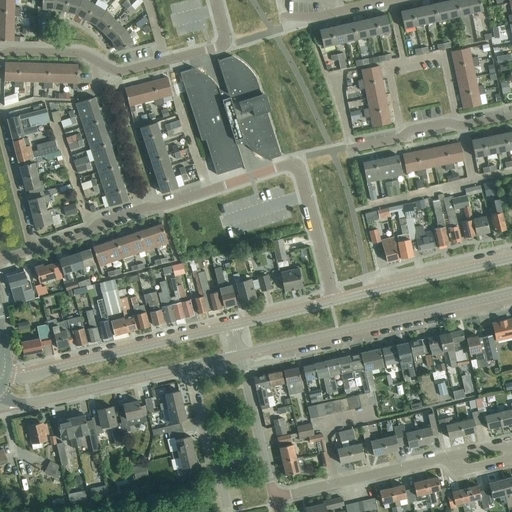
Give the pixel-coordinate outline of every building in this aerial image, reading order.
[(0,0),(0,11),(21,12),(21,8),(15,8),(15,0),(0,0)] [(52,9),(54,9),(55,0),(42,0),(42,9),(47,9),(47,10),(52,9)] [(61,10),(65,11),(67,0),(55,0),(54,9),(56,9),(60,11),(61,10)] [(74,14),(76,14),(81,0),(67,0),(65,11),(69,12),(69,14),(74,14)] [(82,17),(86,20),(94,4),(86,0),(81,0),(76,14),(77,15),(81,18),(82,17)] [(449,0),(447,1),(445,2),(449,18),(460,16),(456,0),(449,0)] [(456,0),(460,16),(471,13),(468,0),(456,0)] [(468,0),(471,13),(483,11),(480,0),(468,0)] [(122,5),(127,9),(131,5),(126,1),(122,5)] [(438,3),(434,4),(438,21),(449,18),(445,2),(444,2),(438,2),(438,3)] [(94,24),(96,25),(106,11),(94,4),(86,20),(90,22),(89,23),(94,24)] [(425,6),(423,7),(427,23),(438,21),(434,4),(430,5),(429,4),(425,6)] [(127,9),(131,14),(135,10),(131,5),(127,9)] [(416,8),(412,9),(416,26),(427,23),(423,7),(421,7),(416,7),(416,8)] [(416,26),(412,9),(408,10),(407,9),(403,11),(401,12),(404,29),(416,26)] [(0,11),(0,26),(14,27),(15,16),(21,17),(21,12),(0,11)] [(101,30),(104,33),(116,20),(106,11),(96,25),(97,26),(100,31),(101,30)] [(380,16),(375,18),(379,34),(391,32),(387,15),(385,15),(380,15),(380,16)] [(148,21),(145,16),(135,24),(139,29),(148,21)] [(366,20),(364,20),(368,37),(379,34),(375,18),(371,18),(371,17),(366,20)] [(111,40),(112,41),(126,30),(116,20),(104,33),(107,36),(106,37),(111,40)] [(357,22),(353,23),(357,39),(368,37),(364,20),(363,20),(358,20),(357,22)] [(344,25),(342,25),(346,42),(357,39),(353,23),(349,24),(348,22),(344,25)] [(151,31),(148,25),(143,28),(146,34),(151,31)] [(335,27),(331,28),(335,44),(346,42),(342,25),(340,25),(335,25),(335,27)] [(14,27),(0,26),(0,40),(20,42),(20,37),(14,37),(14,27)] [(335,44),(331,28),(327,29),(326,27),(322,30),(319,30),(323,47),(335,44)] [(126,30),(112,41),(113,42),(114,47),(116,47),(118,51),(133,42),(126,30)] [(451,51),(454,66),(478,61),(477,57),(471,58),(469,48),(451,51)] [(343,53),(337,54),(339,60),(340,69),(346,68),(343,53)] [(272,128),(267,112),(268,112),(268,111),(267,107),(264,98),(263,93),(261,94),(261,91),(259,88),(258,83),(257,79),(256,78),(254,74),(251,71),(248,67),(245,64),(241,61),(238,59),(237,59),(232,56),(227,58),(219,61),(218,58),(217,59),(223,76),(229,97),(223,99),(222,99),(219,89),(218,87),(216,85),(215,83),(213,81),(211,79),(210,78),(208,76),(206,75),(204,73),(202,72),(200,71),(197,70),(195,69),(193,68),(192,68),(191,67),(190,67),(190,68),(192,68),(192,69),(186,71),(180,73),(186,92),(195,118),(202,140),(203,140),(205,139),(211,156),(212,158),(217,175),(231,170),(243,166),(244,169),(245,169),(240,153),(235,140),(236,140),(239,139),(242,138),(243,140),(244,142),(246,144),(247,145),(249,147),(251,149),(253,150),(255,152),(257,153),(259,155),(261,156),(263,157),(265,158),(267,159),(269,160),(272,161),(272,160),(271,160),(271,159),(281,156),(278,146),(272,128)] [(454,66),(457,80),(475,77),(473,67),(479,65),(478,61),(454,66)] [(19,87),(20,63),(5,63),(4,81),(15,81),(15,87),(19,87)] [(24,81),(34,82),(34,64),(20,63),(19,87),(23,88),(24,81)] [(44,88),(48,88),(49,64),(34,64),(34,82),(44,82),(44,88)] [(53,82),(63,83),(63,64),(49,64),(48,88),(53,88),(53,82)] [(63,64),(63,83),(73,83),(73,89),(78,89),(78,65),(63,64)] [(358,81),(358,85),(382,81),(379,66),(362,69),(364,80),(358,81)] [(168,77),(153,81),(160,105),(164,104),(162,98),(172,95),(168,77)] [(457,80),(460,95),(484,90),(483,85),(477,86),(475,77),(457,80)] [(153,81),(139,85),(144,102),(154,100),(155,106),(160,105),(153,81)] [(365,88),(367,98),(385,95),(382,81),(358,85),(359,90),(365,88)] [(507,81),(501,82),(503,94),(510,92),(507,81)] [(144,102),(139,85),(125,88),(131,112),(136,111),(134,105),(144,102)] [(19,87),(15,87),(15,94),(4,97),(4,106),(18,102),(18,94),(19,94),(19,87)] [(484,90),(460,95),(463,109),(481,105),(479,95),(485,94),(484,90)] [(355,92),(348,94),(349,101),(356,100),(355,92)] [(363,109),(364,114),(388,109),(385,95),(367,98),(369,108),(363,109)] [(76,103),(78,109),(80,115),(99,109),(95,97),(76,103)] [(36,125),(50,121),(46,109),(19,116),(8,119),(13,138),(38,132),(36,125)] [(75,117),(75,116),(80,115),(78,109),(68,112),(70,118),(75,117)] [(80,115),(83,126),(102,120),(99,109),(80,115)] [(388,109),(364,114),(365,118),(371,117),(373,127),(391,124),(388,109)] [(63,127),(72,124),(77,123),(75,117),(70,118),(61,121),(63,127)] [(83,126),(87,138),(106,132),(102,120),(83,126)] [(143,134),(144,139),(160,133),(157,122),(140,127),(141,129),(141,135),(143,134)] [(87,138),(91,149),(110,143),(106,132),(87,138)] [(68,144),(82,139),(80,133),(66,138),(68,144)] [(147,148),(147,149),(164,144),(160,133),(144,139),(145,143),(144,143),(147,148)] [(496,135),(494,136),(498,152),(509,150),(505,133),(501,134),(500,133),(496,135)] [(487,137),(483,138),(486,155),(498,152),(494,136),(492,136),(487,136),(487,137)] [(19,161),(21,161),(52,153),(49,142),(39,144),(40,149),(32,151),(28,137),(13,141),(19,161)] [(486,155),(483,138),(479,139),(478,138),(474,140),(471,140),(475,157),(486,155)] [(70,150),(80,147),(84,145),(82,139),(68,144),(70,150)] [(110,143),(91,149),(95,161),(114,155),(110,143)] [(460,143),(445,146),(450,170),(455,169),(454,163),(464,160),(460,143)] [(150,156),(151,160),(167,155),(164,144),(147,149),(148,151),(148,156),(150,156)] [(445,146),(431,149),(435,167),(445,164),(446,170),(450,170),(445,146)] [(431,149),(417,152),(422,176),(426,175),(425,169),(435,167),(431,149)] [(20,166),(23,178),(38,175),(36,168),(39,167),(37,160),(41,158),(42,161),(62,156),(60,150),(52,153),(21,161),(22,166),(20,166)] [(422,176),(417,152),(403,155),(406,172),(417,170),(418,176),(422,176)] [(95,161),(98,172),(117,166),(114,155),(95,161)] [(154,170),(155,171),(171,166),(167,155),(151,160),(152,164),(151,165),(154,170)] [(399,155),(387,158),(391,177),(403,175),(399,155)] [(88,156),(74,161),(76,167),(90,162),(88,156)] [(387,158),(375,160),(379,180),(391,177),(387,158)] [(379,180),(375,160),(363,163),(367,182),(379,180)] [(78,173),(87,170),(92,168),(90,162),(76,167),(78,173)] [(53,167),(55,177),(64,175),(61,165),(53,167)] [(98,172),(102,183),(121,177),(117,166),(98,172)] [(157,178),(158,182),(175,176),(171,166),(155,171),(155,173),(155,178),(157,178)] [(30,194),(40,192),(45,190),(42,181),(39,181),(38,175),(23,178),(26,190),(29,189),(30,194)] [(175,176),(158,182),(160,186),(158,187),(161,191),(162,193),(178,188),(175,176)] [(102,183),(106,195),(125,189),(121,177),(102,183)] [(398,180),(391,181),(394,195),(401,194),(398,180)] [(388,197),(394,195),(391,181),(385,183),(388,197)] [(495,181),(480,185),(482,191),(484,198),(499,194),(497,187),(495,181)] [(201,182),(191,184),(193,190),(203,187),(201,182)] [(374,185),(368,186),(371,201),(377,199),(374,185)] [(465,189),(467,195),(482,191),(480,185),(465,189)] [(29,200),(32,214),(47,210),(45,202),(51,201),(49,195),(61,192),(60,187),(45,190),(40,192),(41,197),(29,200)] [(125,189),(106,195),(110,207),(129,200),(125,189)] [(230,209),(241,206),(235,191),(225,194),(230,209)] [(467,195),(452,199),(454,206),(454,209),(464,206),(467,220),(461,222),(464,237),(466,237),(467,238),(472,237),(472,235),(476,234),(473,219),(467,195)] [(444,198),(451,227),(448,228),(451,242),(461,240),(454,209),(454,206),(452,199),(451,196),(444,198)] [(426,208),(424,199),(415,202),(417,210),(426,208)] [(437,223),(438,228),(434,229),(438,246),(449,243),(445,226),(444,221),(439,200),(433,201),(439,223),(437,223)] [(497,213),(491,215),(495,232),(507,229),(500,202),(495,203),(497,213)] [(406,218),(407,224),(410,240),(416,238),(419,250),(436,246),(432,231),(424,232),(423,225),(414,227),(412,217),(415,217),(412,203),(403,205),(406,217),(406,218)] [(403,205),(389,208),(390,213),(398,211),(399,219),(406,217),(403,205)] [(47,210),(32,214),(36,227),(53,222),(54,225),(61,223),(59,214),(56,215),(54,208),(47,210)] [(390,214),(390,213),(389,208),(378,210),(379,216),(384,215),(385,218),(388,217),(388,214),(390,214)] [(380,218),(379,216),(378,210),(365,214),(367,222),(378,220),(378,218),(380,218)] [(473,219),(476,234),(489,231),(486,215),(473,219)] [(162,224),(150,228),(156,247),(168,243),(162,224)] [(402,234),(397,235),(398,242),(401,258),(413,255),(410,240),(407,226),(401,227),(402,234)] [(150,228),(139,232),(145,251),(156,247),(150,228)] [(377,229),(369,231),(372,243),(381,241),(377,229)] [(139,232),(127,236),(134,254),(145,251),(139,232)] [(127,236),(116,240),(122,258),(134,254),(127,236)] [(384,240),(385,247),(383,248),(387,262),(399,259),(395,245),(396,244),(395,237),(384,240)] [(273,241),(277,260),(286,258),(282,239),(273,241)] [(116,240),(105,243),(111,262),(122,258),(116,240)] [(111,262),(105,243),(93,247),(99,266),(111,262)] [(90,249),(80,252),(85,267),(90,265),(92,272),(97,270),(90,249)] [(80,252),(69,256),(74,270),(82,268),(82,270),(81,270),(83,275),(87,273),(85,267),(80,252)] [(74,270),(69,256),(59,259),(66,280),(71,279),(69,272),(74,270)] [(56,280),(63,278),(58,263),(52,265),(52,264),(43,266),(43,264),(35,267),(40,282),(55,277),(56,280)] [(184,268),(183,263),(172,265),(174,272),(175,276),(186,273),(184,268)] [(221,267),(214,269),(217,278),(219,286),(220,292),(224,307),(237,303),(232,283),(225,284),(221,267)] [(281,272),(285,291),(303,287),(299,268),(281,272)] [(198,314),(208,311),(197,270),(193,272),(194,277),(195,277),(199,295),(201,294),(201,296),(194,298),(198,314)] [(24,271),(8,276),(11,288),(16,304),(22,302),(35,298),(30,281),(27,282),(24,271)] [(205,271),(198,273),(208,311),(222,307),(218,292),(209,294),(207,287),(209,287),(205,271)] [(255,287),(254,280),(251,281),(251,279),(241,282),(238,273),(233,275),(240,303),(256,299),(253,287),(255,287)] [(259,279),(254,280),(255,287),(260,285),(262,291),(271,288),(267,275),(258,278),(259,279)] [(184,317),(177,286),(175,278),(171,279),(175,296),(170,298),(172,304),(176,319),(184,317)] [(123,310),(119,296),(115,279),(99,283),(104,300),(107,314),(123,310)] [(159,293),(162,307),(166,322),(176,319),(172,304),(170,298),(166,281),(160,282),(162,292),(159,293)] [(41,284),(35,286),(39,296),(48,293),(46,285),(42,287),(41,284)] [(177,286),(184,317),(194,315),(190,299),(185,301),(184,300),(185,299),(182,285),(177,286)] [(156,292),(151,293),(144,295),(146,302),(149,302),(150,306),(151,312),(150,312),(154,325),(164,322),(156,292)] [(144,305),(139,306),(136,296),(131,298),(139,329),(150,326),(144,305)] [(127,297),(120,299),(123,310),(125,317),(129,332),(137,329),(133,315),(127,316),(126,310),(129,309),(127,297)] [(104,300),(97,302),(101,319),(102,319),(103,321),(98,322),(103,339),(113,336),(107,314),(104,300)] [(90,326),(92,325),(93,327),(86,329),(90,342),(100,339),(92,310),(86,311),(90,326)] [(69,343),(63,320),(57,322),(56,319),(51,320),(50,316),(47,317),(48,321),(47,321),(48,324),(51,339),(55,338),(58,348),(69,345),(69,343)] [(63,320),(69,343),(75,342),(76,345),(87,342),(81,316),(63,320)] [(129,332),(125,317),(111,321),(115,335),(129,332)] [(493,323),(497,341),(511,337),(511,319),(511,320),(511,319),(506,320),(500,321),(493,323)] [(29,321),(18,323),(19,330),(30,328),(29,321)] [(52,343),(51,339),(48,324),(37,326),(39,338),(22,342),(24,355),(42,351),(42,346),(52,343)] [(462,330),(451,333),(454,347),(465,345),(462,330)] [(458,367),(458,366),(455,351),(454,347),(451,333),(439,335),(443,352),(448,351),(452,368),(458,367)] [(443,355),(443,352),(439,335),(427,338),(431,355),(435,354),(436,359),(440,358),(440,355),(443,355)] [(477,336),(466,338),(469,354),(475,352),(477,359),(471,360),(473,369),(487,366),(486,361),(497,359),(492,336),(483,338),(483,340),(479,341),(477,336)] [(425,339),(410,342),(414,359),(416,358),(415,356),(425,354),(429,353),(427,348),(425,339)] [(396,345),(399,363),(401,370),(407,369),(409,377),(415,376),(407,343),(396,345)] [(396,345),(382,348),(386,369),(392,368),(391,365),(399,363),(396,345)] [(380,349),(361,353),(367,379),(368,384),(369,386),(374,385),(370,370),(384,367),(380,349)] [(459,350),(455,351),(458,366),(469,363),(467,352),(463,353),(462,349),(459,350)] [(349,356),(354,377),(354,378),(361,377),(362,380),(367,379),(361,353),(349,356)] [(349,356),(338,358),(341,373),(345,389),(350,388),(348,379),(354,377),(352,371),(349,356)] [(334,375),(341,373),(338,358),(326,361),(333,392),(338,391),(334,375)] [(327,393),(333,392),(326,361),(314,364),(318,378),(323,377),(327,393)] [(446,370),(444,363),(438,364),(439,371),(446,370)] [(312,380),(318,378),(314,364),(302,366),(306,384),(312,382),(312,380)] [(289,395),(304,392),(298,368),(283,371),(289,395)] [(281,371),(268,374),(270,386),(271,386),(284,383),(281,371)] [(254,377),(260,405),(261,405),(262,409),(270,407),(267,397),(273,396),(271,386),(270,386),(268,374),(254,377)] [(444,383),(437,384),(440,396),(447,394),(444,383)] [(463,389),(453,392),(454,399),(464,397),(463,389)] [(166,402),(160,403),(162,410),(168,409),(183,405),(180,391),(165,395),(166,402)] [(370,393),(366,393),(369,405),(376,404),(373,392),(370,393)] [(366,393),(358,395),(361,407),(369,405),(366,393)] [(358,395),(346,398),(349,410),(361,407),(358,395)] [(145,399),(148,413),(154,412),(151,398),(145,399)] [(346,398),(338,400),(341,412),(349,410),(346,398)] [(483,398),(475,399),(478,411),(481,424),(487,423),(488,429),(502,426),(499,413),(485,416),(484,411),(486,411),(483,398)] [(338,400),(331,402),(333,414),(341,412),(338,400)] [(145,415),(146,415),(144,406),(140,407),(138,401),(123,404),(125,410),(119,411),(121,422),(124,432),(131,431),(130,426),(147,422),(145,415)] [(331,402),(323,403),(326,415),(333,414),(331,402)] [(511,408),(511,409),(499,413),(502,426),(511,423),(511,402),(511,403),(511,408)] [(323,403),(316,405),(318,417),(326,415),(323,403)] [(183,405),(168,409),(171,423),(187,419),(183,405)] [(318,417),(316,405),(307,407),(310,419),(318,417)] [(92,418),(95,434),(103,433),(102,427),(116,424),(116,423),(113,407),(98,410),(99,416),(92,418)] [(473,419),(460,422),(463,435),(477,432),(475,426),(481,424),(478,411),(472,412),(473,419)] [(78,416),(71,418),(74,432),(76,438),(78,446),(82,445),(81,438),(83,438),(82,435),(89,434),(88,428),(84,414),(83,415),(83,413),(78,414),(78,416)] [(424,429),(418,430),(421,445),(434,442),(433,436),(438,434),(433,413),(428,415),(430,425),(423,427),(424,429)] [(273,419),(277,435),(286,432),(282,417),(273,419)] [(463,435),(460,422),(453,423),(452,417),(439,420),(442,434),(447,432),(449,439),(463,435)] [(59,420),(57,421),(62,440),(64,440),(70,438),(70,439),(76,438),(74,432),(71,418),(64,419),(64,418),(58,419),(59,420)] [(116,423),(116,424),(117,427),(111,428),(115,446),(126,444),(124,432),(121,422),(116,423)] [(47,423),(43,424),(43,423),(28,426),(32,444),(47,441),(44,429),(48,428),(47,423)] [(159,434),(169,432),(183,429),(181,423),(158,429),(159,434)] [(314,435),(311,423),(296,426),(299,438),(314,435)] [(403,424),(398,426),(402,443),(408,441),(409,447),(421,445),(418,430),(406,433),(403,424)] [(386,453),(383,438),(370,441),(369,436),(370,435),(367,425),(361,427),(368,455),(373,454),(374,456),(386,453)] [(395,435),(383,438),(386,453),(399,450),(397,444),(402,443),(398,426),(393,427),(395,435)] [(183,429),(169,432),(170,439),(184,435),(183,429)] [(352,429),(345,431),(348,441),(354,439),(352,429)] [(348,441),(345,431),(339,432),(341,442),(348,441)] [(99,450),(95,434),(89,436),(93,451),(99,450)] [(277,437),(279,444),(291,441),(289,434),(277,437)] [(322,452),(326,451),(322,434),(309,437),(310,443),(320,441),(322,452)] [(171,452),(172,456),(194,451),(190,437),(175,440),(177,450),(171,452)] [(57,443),(56,443),(56,444),(61,465),(67,464),(64,449),(62,442),(57,443)] [(361,443),(349,446),(352,461),(365,458),(361,443)] [(279,447),(283,461),(296,458),(293,444),(279,447)] [(352,461),(349,446),(337,449),(340,464),(352,461)] [(194,451),(172,456),(173,459),(179,458),(182,468),(176,469),(178,476),(193,472),(191,466),(197,465),(194,451)] [(326,451),(322,452),(320,453),(323,466),(329,465),(326,451)] [(296,458),(283,461),(286,475),(299,472),(300,473),(306,471),(302,456),(296,458)] [(141,465),(133,467),(136,478),(148,476),(146,467),(142,468),(141,465)] [(47,466),(44,471),(53,476),(56,470),(47,466)] [(447,499),(448,499),(447,494),(446,488),(441,489),(438,476),(426,480),(432,507),(434,506),(434,504),(437,503),(435,492),(440,490),(443,500),(447,499)] [(511,477),(501,480),(505,494),(506,500),(508,507),(508,509),(511,508),(511,497),(511,493),(511,492),(511,477)] [(415,488),(410,489),(413,502),(418,500),(418,501),(426,499),(427,505),(429,505),(430,508),(432,507),(426,480),(413,483),(415,488)] [(490,489),(485,490),(488,503),(494,501),(493,497),(505,494),(501,480),(489,483),(490,489)] [(400,511),(402,511),(399,500),(407,498),(408,503),(413,502),(410,489),(405,490),(404,484),(392,487),(395,501),(396,506),(397,511),(400,511)] [(478,486),(465,489),(470,508),(476,507),(474,500),(481,498),(484,509),(485,511),(490,510),(488,503),(485,490),(480,491),(478,486)] [(383,504),(395,501),(392,487),(380,490),(383,504)] [(470,511),(470,508),(465,489),(453,492),(447,494),(448,499),(447,499),(450,508),(456,507),(463,505),(464,511),(470,511)] [(326,511),(326,509),(343,505),(342,498),(324,502),(324,504),(306,508),(306,511),(326,511)] [(375,498),(369,499),(372,511),(378,510),(375,498)] [(369,499),(363,501),(365,511),(367,511),(372,511),(369,499)]
